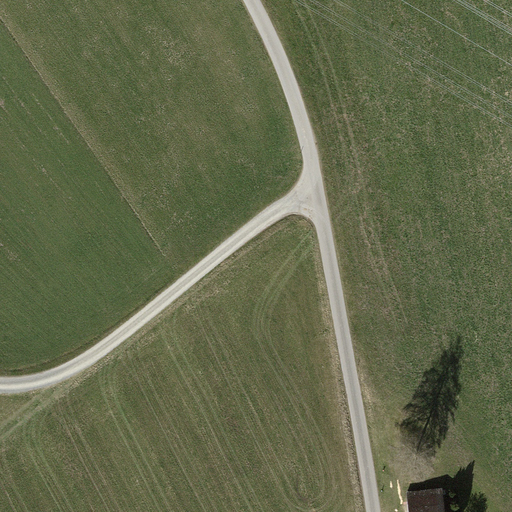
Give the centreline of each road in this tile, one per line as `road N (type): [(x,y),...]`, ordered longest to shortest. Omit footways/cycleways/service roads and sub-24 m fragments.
road 1 (track): [(0,385),(44,380),(82,362),(259,222),(316,189)]
road 2 (track): [(316,189),(373,511)]
road 3 (track): [(252,0),(298,106),(316,189)]
